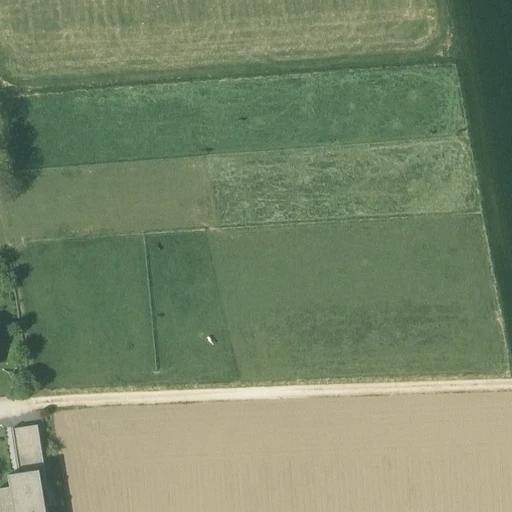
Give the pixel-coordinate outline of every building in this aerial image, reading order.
[(11,430),(18,475),(25,474),(44,471),(37,426),(11,430)] [(44,471),(25,474),(26,480),(38,478),(40,492),(46,491),(44,481),(45,481),(44,471)] [(43,508),(40,492),(38,478),(26,480),(25,474),(18,475),(7,477),(9,489),(12,511),(44,511),(44,508),(43,508)] [(50,507),(45,481),(44,481),(46,491),(40,492),(43,508),(44,508),(50,507)] [(0,511),(12,511),(9,489),(0,489),(0,511)]
